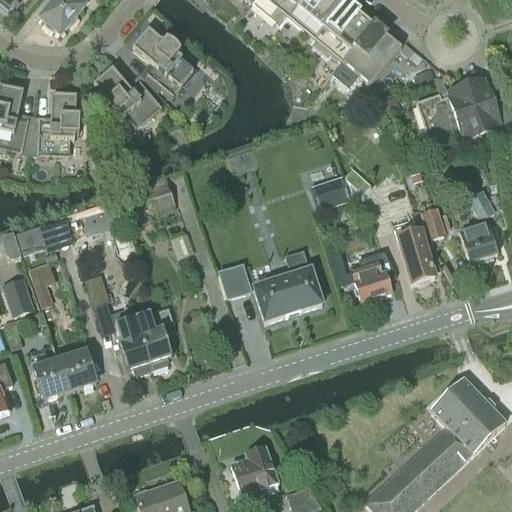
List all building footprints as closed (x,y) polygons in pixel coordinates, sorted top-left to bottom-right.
[(13,15),(24,0),(0,0),(0,9),(7,16),(10,13),(13,15)] [(74,21),(83,10),(81,9),(88,0),(54,0),(56,2),(38,22),(44,27),(43,28),(45,32),(48,34),(52,36),(53,35),(59,39),(66,31),(67,32),(71,29),(73,26),(75,22),(74,21)] [(258,0),(240,0),(251,9),(258,0)] [(304,0),(258,0),(251,9),(278,31),(304,0)] [(344,8),(334,0),(304,0),(278,31),(279,32),(287,22),(313,44),(309,49),(344,8)] [(371,30),(344,8),(309,49),(326,63),(329,58),(340,67),(336,72),(371,30)] [(400,54),(371,30),(336,72),(337,72),(341,68),(368,91),(398,54),(399,55),(400,54)] [(176,59),(179,57),(177,54),(175,52),(173,49),(170,47),(168,46),(164,45),(162,47),(147,34),(131,53),(153,72),(145,81),(150,84),(171,102),(172,101),(171,101),(191,77),(178,66),(180,63),(176,59)] [(404,49),(399,56),(407,63),(413,56),(404,49)] [(160,113),(142,92),(138,88),(129,95),(111,74),(92,90),(105,105),(102,108),(114,122),(117,119),(120,123),(123,121),(134,134),(158,114),(159,114),(160,113)] [(430,75),(412,80),(415,89),(433,84),(430,75)] [(438,99),(415,107),(432,157),(455,149),(455,148),(463,145),(463,146),(500,133),(498,129),(499,128),(486,88),(484,89),(483,84),(446,97),(448,102),(440,104),(438,99)] [(20,159),(28,160),(33,122),(32,122),(32,128),(16,124),(22,97),(0,91),(0,154),(19,159),(20,160),(20,159)] [(33,122),(28,160),(36,161),(36,162),(37,162),(37,161),(68,162),(69,145),(73,145),(73,140),(77,140),(78,122),(74,122),(75,101),(50,100),(49,129),(32,128),(33,122)] [(361,200),(369,191),(350,174),(343,183),(361,200)] [(152,220),(174,212),(166,189),(144,197),(152,220)] [(479,227),(494,218),(482,198),(467,206),(479,227)] [(429,247),(444,242),(435,215),(420,220),(429,247)] [(393,235),(411,292),(434,285),(432,281),(441,279),(433,264),(416,228),(393,235)] [(14,241),(22,262),(50,251),(42,230),(14,241)] [(493,265),(492,261),(496,260),(486,230),(458,239),(469,270),(477,267),(477,266),(481,265),(483,268),(493,265)] [(10,265),(19,262),(11,239),(2,242),(0,246),(0,248),(5,262),(10,265)] [(390,300),(383,278),(379,279),(377,270),(376,270),(350,278),(359,309),(390,300)] [(310,273),(251,293),(262,330),(322,311),(310,273)] [(0,292),(11,323),(32,315),(21,285),(0,292)] [(149,320),(135,324),(141,341),(152,377),(166,372),(167,369),(166,365),(172,364),(162,334),(172,331),(167,314),(149,320)] [(141,341),(118,348),(127,378),(131,376),(133,380),(136,382),(152,377),(141,341)] [(57,366),(68,398),(96,389),(86,357),(57,366)] [(68,398),(57,366),(32,375),(42,407),(68,398)] [(1,397),(10,393),(1,372),(0,372),(0,420),(9,417),(1,397)] [(370,511),(413,511),(503,427),(492,416),(494,410),(488,404),(481,403),(463,384),(422,422),(437,438),(365,506),(370,511)] [(265,494),(277,490),(264,452),(245,460),(246,464),(230,470),(244,507),(250,504),(253,511),(269,505),(265,494)] [(187,511),(179,488),(135,504),(138,511),(187,511)] [(289,511),(319,511),(321,511),(308,491),(285,500),(289,511)]
